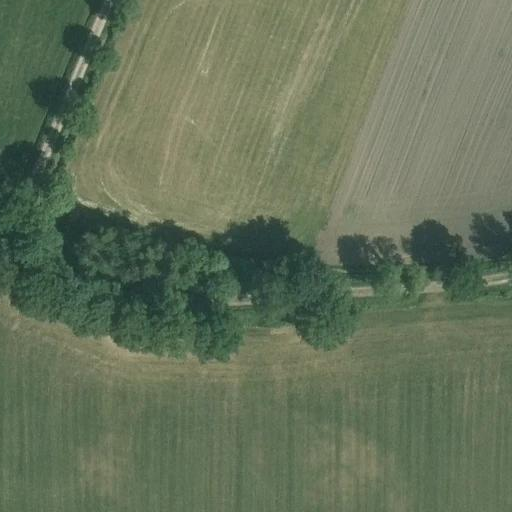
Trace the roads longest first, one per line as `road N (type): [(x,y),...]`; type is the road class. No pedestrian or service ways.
road 1 (track): [(0,243),(102,285),(177,298),(425,288),(511,275)]
road 2 (unknown): [(99,0),(3,245)]
